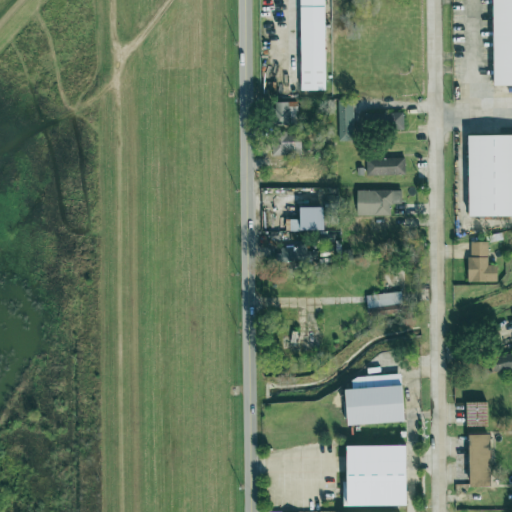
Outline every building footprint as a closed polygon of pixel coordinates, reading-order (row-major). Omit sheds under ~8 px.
[(294,0),(296,90),(323,90),(321,0),(294,0)] [(511,0),(486,0),(487,85),(511,84),(511,0)] [(292,101),(269,102),(270,124),(293,123),(292,101)] [(334,102),(336,139),(350,139),(349,101),(334,102)] [(400,129),(400,112),(376,112),(376,129),(400,129)] [(298,155),(298,131),(268,132),(269,155),(298,155)] [(511,133),(461,134),(461,216),(511,216),(511,133)] [(363,158),(363,175),(401,174),(401,157),(363,158)] [(352,215),(386,215),(386,204),(398,203),(398,189),(352,190),(352,215)] [(296,230),(296,219),(281,219),(281,231),(296,230)] [(463,256),(462,281),(492,282),(493,265),(484,265),(484,241),(467,241),(466,256),(463,256)] [(273,261),(293,260),(292,247),(273,247),(273,261)] [(398,292),(362,294),(363,312),(399,310),(398,292)] [(511,316),(510,317),(511,327),(511,352),(485,358),(488,373),(511,368),(511,316)] [(398,422),(397,394),(399,394),(398,374),(347,376),(347,388),(338,389),(340,425),(398,422)] [(483,426),(483,401),(461,401),(461,426),(483,426)] [(484,434),(463,434),(463,486),(485,486),(484,434)] [(338,505),(404,505),(404,445),(338,445),(338,505)]
